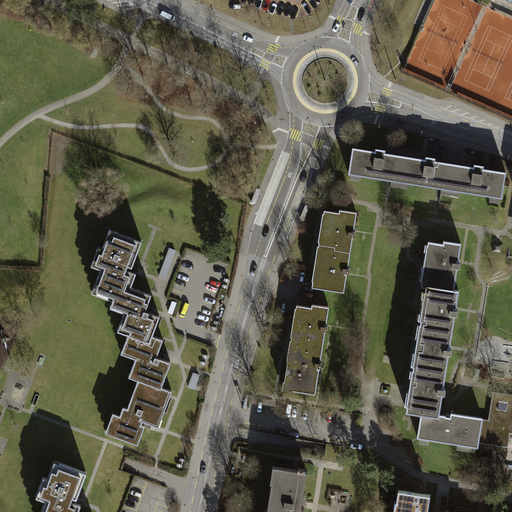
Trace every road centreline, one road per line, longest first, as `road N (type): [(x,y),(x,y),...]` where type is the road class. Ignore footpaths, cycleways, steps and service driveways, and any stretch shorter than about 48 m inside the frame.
road 1 (secondary): [(310,119),(261,260),(200,511)]
road 2 (track): [(0,144),(35,117),(103,86),(149,4)]
road 3 (secondary): [(137,0),(287,64)]
road 4 (residential): [(496,139),(367,96)]
